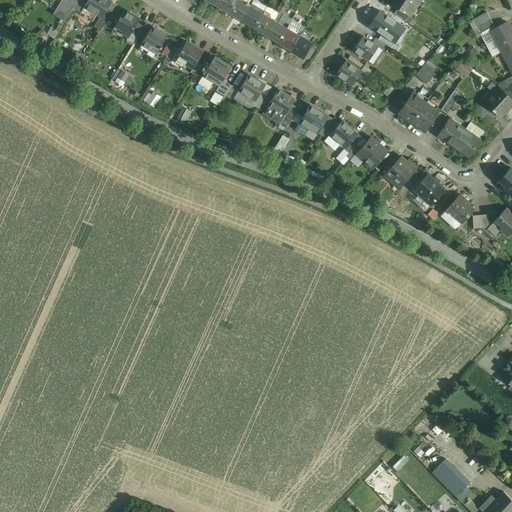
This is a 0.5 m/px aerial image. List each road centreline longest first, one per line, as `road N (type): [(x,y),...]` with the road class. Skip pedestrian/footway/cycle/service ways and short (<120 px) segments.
road 1 (secondary): [(511,292),(356,205),(121,106),(0,31)]
road 2 (residential): [(511,135),(479,168),(476,184),(308,83)]
road 3 (residential): [(308,83),(155,0)]
